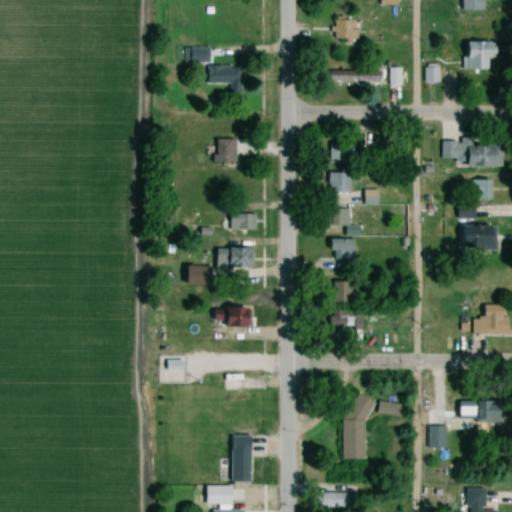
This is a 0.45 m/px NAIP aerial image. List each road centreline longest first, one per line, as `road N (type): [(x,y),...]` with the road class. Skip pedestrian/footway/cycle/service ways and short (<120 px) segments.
road 1 (residential): [(285,362),(284,0)]
road 2 (residential): [(511,114),(284,113)]
road 3 (residential): [(511,363),(285,362)]
road 4 (residential): [(283,511),(285,362)]
